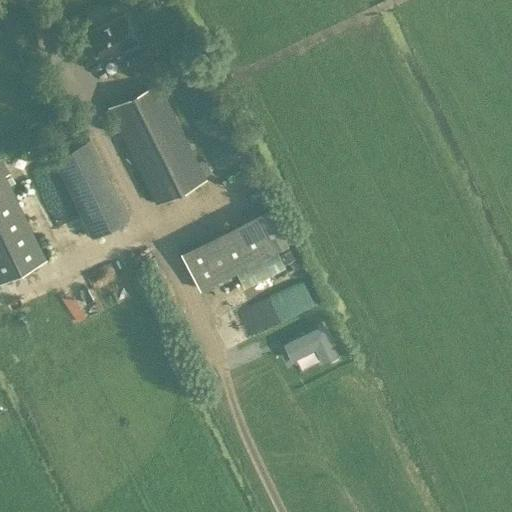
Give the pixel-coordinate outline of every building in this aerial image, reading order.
[(130,68),(151,57),(144,43),(140,45),(124,13),(86,32),(100,59),(123,47),(125,52),(123,54),(130,68)] [(157,202),(206,177),(158,81),(109,106),(157,202)] [(32,122),(29,127),(29,131),(29,132),(34,136),(39,136),(43,131),(43,125),(42,125),(38,122),(32,122)] [(89,137),(52,155),(92,235),(129,217),(89,137)] [(0,157),(0,279),(43,258),(2,175),(8,172),(1,157),(0,157)] [(289,248),(277,254),(282,264),(294,258),(289,248)] [(330,340),(322,325),(287,343),(294,358),(315,347),(322,361),(337,354),(330,340)]
